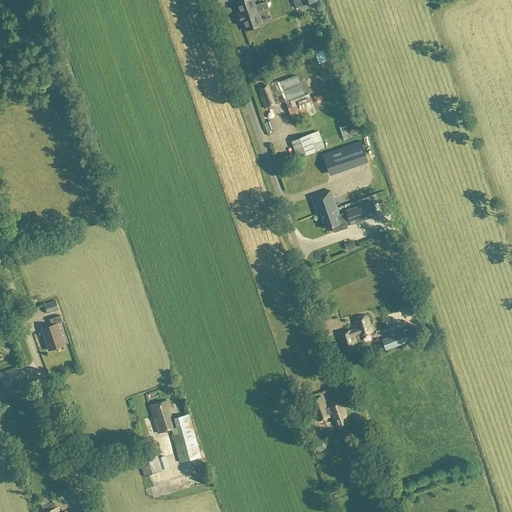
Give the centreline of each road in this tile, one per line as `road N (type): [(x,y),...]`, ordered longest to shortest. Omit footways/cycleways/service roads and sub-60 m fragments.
road 1 (unclassified): [(392,511),(214,0)]
road 2 (unclassified): [(84,511),(0,264)]
